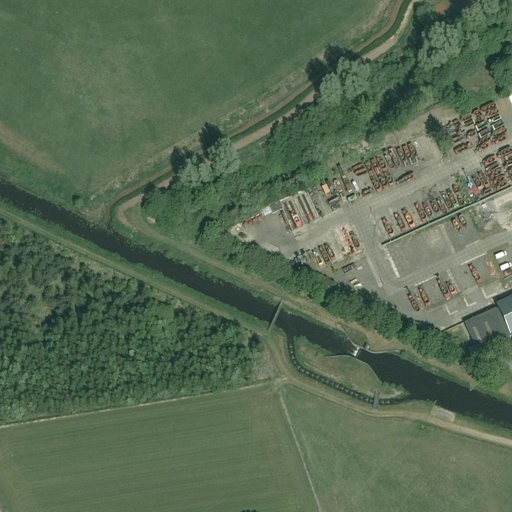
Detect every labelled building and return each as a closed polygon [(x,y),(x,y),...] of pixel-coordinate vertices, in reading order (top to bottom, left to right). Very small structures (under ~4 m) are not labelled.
[(487,106),(489,115),(496,113),(494,104),(487,106)] [(389,237),(419,226),(413,210),(412,211),(408,199),(395,204),(401,219),(389,223),(387,218),(383,220),(389,237)] [(283,210),(279,202),(269,207),(272,215),(283,210)] [(431,226),(442,223),(440,216),(429,219),(431,226)] [(332,225),(345,255),(361,249),(348,219),(332,225)] [(506,271),(511,268),(511,260),(503,265),(506,271)] [(454,304),(456,309),(466,305),(464,300),(454,304)] [(464,334),(452,339),(460,357),(472,352),(464,334)]
